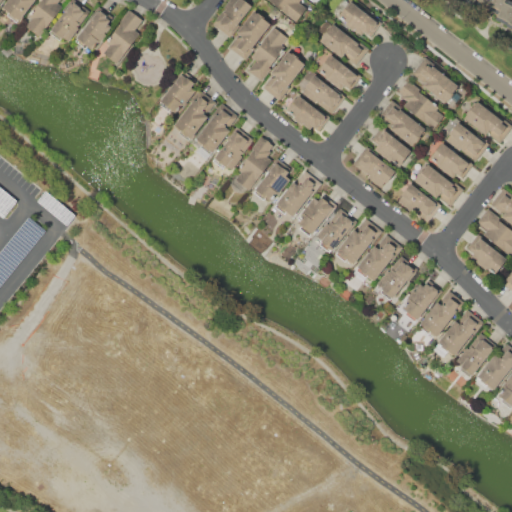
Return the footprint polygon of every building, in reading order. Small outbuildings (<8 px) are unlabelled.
[(3,7),(8,0),(36,0),(18,23),(7,14),(9,11),(3,7)] [(60,0),(58,3),(63,7),(39,36),(26,25),(32,18),(29,16),(41,0),(60,0)] [(50,29),(65,10),(63,9),(70,0),(74,0),(90,12),(78,27),(79,28),(67,43),(61,38),(59,40),(50,32),(51,30),(50,29)] [(244,0),(252,6),(238,24),(239,25),(230,37),(213,24),(225,8),(224,7),(228,0),(244,0)] [(296,21),(269,0),(300,0),(299,2),(306,8),(296,21)] [(488,0),(505,0),(498,14),(485,7),(488,0)] [(505,0),(509,0),(511,1),(511,14),(507,25),(495,19),(498,14),(505,0)] [(350,1),(367,14),(368,12),(381,23),(370,38),(363,33),(361,35),(355,29),(353,31),(344,24),(345,22),(338,16),(350,1)] [(75,41),(77,38),(91,20),(90,18),(99,6),(113,17),(108,23),(112,26),(105,34),(106,35),(99,44),(97,42),(92,49),(87,46),(85,48),(75,41)] [(129,9),(142,20),(135,29),(140,33),(116,63),(103,53),(109,45),(106,43),(122,23),(120,21),(129,9)] [(270,24),(253,46),(255,48),(245,60),(229,47),(238,35),(236,33),(253,11),(257,14),(258,13),(264,18),(263,19),(270,24)] [(333,24),(354,40),(356,39),(369,49),(356,66),(343,55),(341,58),(319,40),(323,36),(322,36),(326,30),(327,31),(333,24)] [(274,27),(288,38),(282,45),(285,47),(269,67),(271,69),(262,81),(248,70),(256,60),(251,56),(274,27)] [(305,64),(288,87),(289,88),(279,100),(263,87),(273,75),(270,73),(288,51),(291,53),(292,52),(299,58),(298,59),(305,64)] [(330,54),(348,68),(349,66),(362,76),(350,91),(344,87),(341,90),(325,77),(326,75),(319,69),(330,54)] [(458,86),(452,92),(454,93),(448,100),(447,99),(444,102),(423,85),(425,84),(412,74),(425,57),(437,67),(436,68),(458,86)] [(161,100),(181,74),(186,78),(187,77),(194,83),(191,86),(197,90),(183,107),(181,105),(175,112),(171,108),(169,111),(160,104),(162,101),(161,100)] [(314,75),(332,89),(333,87),(346,97),(332,114),(317,102),(315,104),(302,93),(307,87),(305,86),(314,75)] [(434,129),(403,105),(407,101),(402,97),(404,96),(399,92),(402,89),(401,88),(405,83),(405,84),(408,80),(420,89),(418,91),(438,107),(436,110),(444,116),(434,129)] [(175,125),(192,102),(190,101),(199,90),(216,102),(206,115),(208,116),(191,138),(190,137),(188,140),(178,133),(181,130),(175,125)] [(298,95),(316,109),(318,108),(330,117),(318,132),(312,127),(310,129),(303,124),(302,125),(285,112),(298,95)] [(425,129),(412,145),(390,128),(391,126),(378,116),(392,100),(404,110),(403,112),(425,129)] [(464,117),(466,115),(465,114),(471,107),(472,107),(477,101),(497,117),(499,115),(511,125),(511,127),(500,142),(487,133),(486,135),(464,117)] [(197,138),(214,117),(212,116),(222,104),(237,116),(227,128),(230,130),(213,152),(212,151),(210,154),(200,146),(203,143),(197,138)] [(458,122),(475,136),(477,134),(489,144),(475,161),(460,149),(459,151),(446,140),(450,135),(449,134),(458,122)] [(215,157),(229,139),(227,138),(236,126),(253,140),(241,156),(242,157),(231,170),(225,165),(223,168),(214,161),(216,158),(215,157)] [(410,150),(399,165),(392,159),(390,161),(374,149),(378,145),(372,140),(382,127),(410,150)] [(261,136),(273,146),(269,150),(271,152),(267,156),(272,160),(248,190),(235,180),(241,172),(238,169),(254,149),(252,148),(261,136)] [(442,142),(460,156),(461,155),(473,164),(462,178),(456,173),(452,178),(436,165),(438,163),(434,160),(436,157),(432,154),(442,142)] [(395,171),(381,188),(367,177),(369,175),(353,163),(366,146),(378,155),(377,157),(395,171)] [(254,192),(256,190),(255,189),(270,172),(268,170),(277,158),(290,169),(285,175),(290,179),(277,195),(272,191),(267,198),(266,197),(264,200),(254,192)] [(428,164),(447,179),(448,177),(463,189),(450,206),(437,195),(436,198),(414,180),(417,177),(416,176),(421,171),(428,164)] [(275,206),(277,204),(276,203),(293,182),(296,184),(306,171),(322,183),(312,195),(311,194),(293,216),(286,211),(284,214),(275,206)] [(410,183),(428,197),(429,195),(441,205),(426,223),(399,201),(403,196),(401,194),(410,183)] [(511,225),(501,216),(502,215),(490,205),(503,188),(511,194),(511,225)] [(310,236),(300,228),(302,225),(299,223),(302,218),(300,216),(314,197),(317,199),(321,193),(337,206),(328,217),(326,216),(310,236)] [(332,250),(315,237),(327,223),(328,223),(340,208),(357,221),(347,233),(346,232),(332,250)] [(488,208),(500,218),(498,220),(511,231),(511,257),(483,234),(487,229),(477,222),(488,208)] [(353,264),(347,259),(345,261),(335,254),(337,251),(336,251),(354,229),(356,231),(366,218),(382,231),(372,243),(370,242),(353,264)] [(374,280),(368,275),(366,278),(356,270),(358,267),(357,267),(374,245),(376,247),(386,234),(403,247),(394,259),(391,258),(374,280)] [(506,258),(494,273),(487,268),(485,270),(470,258),(472,255),(465,250),(478,234),(490,243),(489,244),(506,258)] [(390,300),(380,292),(382,289),(376,284),(387,270),(388,271),(401,256),(418,269),(408,281),(406,280),(390,300)] [(511,290),(502,283),(511,272),(511,274),(511,290)] [(415,322),(405,314),(407,311),(404,308),(408,303),(406,301),(407,300),(406,299),(414,289),(415,290),(420,283),(423,286),(428,279),(442,290),(432,303),(431,301),(415,322)] [(436,336),(430,331),(428,333),(419,326),(420,324),(420,323),(437,301),(439,303),(449,290),(465,304),(456,315),(454,314),(436,336)] [(455,355),(448,350),(446,353),(437,345),(439,342),(438,342),(455,320),(456,321),(466,308),(483,322),(473,335),(472,333),(455,355)] [(473,374),(471,373),(469,376),(460,369),(462,366),(456,361),(466,347),(467,348),(480,332),(498,346),(488,358),(486,357),(473,374)] [(511,367),(495,389),(488,383),(485,386),(476,379),(478,376),(478,375),(494,354),(496,356),(506,343),(511,347),(511,367)] [(511,405),(510,408),(500,400),(503,397),(498,394),(503,387),(502,386),(511,373),(511,405)]
